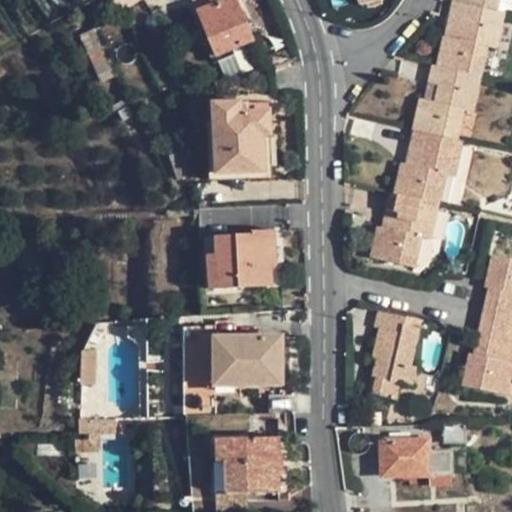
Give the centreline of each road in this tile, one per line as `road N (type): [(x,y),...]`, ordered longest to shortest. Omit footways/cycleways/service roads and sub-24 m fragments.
road 1 (residential): [(329,511),(320,376),(322,182),(311,60)]
road 2 (unknown): [(321,279),(487,311)]
road 3 (residential): [(311,60),(387,36),(414,0)]
